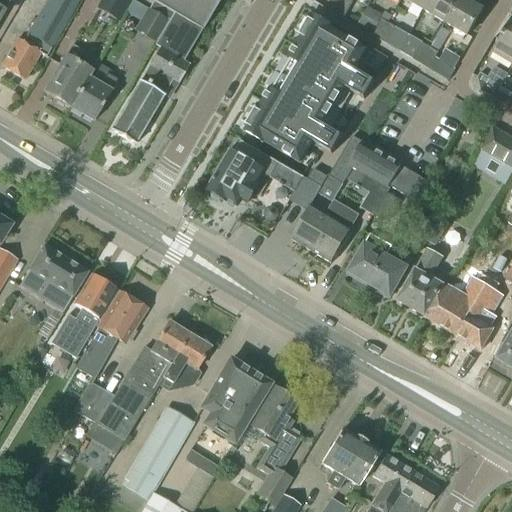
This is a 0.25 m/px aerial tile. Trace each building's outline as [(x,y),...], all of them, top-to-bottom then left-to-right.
[(16,42),(0,68),(23,82),(39,56),(45,59),(79,0),(47,0),(21,45),(16,42)] [(101,0),(96,10),(118,24),(131,0),(101,0)] [(155,0),(149,12),(168,23),(156,43),(154,47),(159,50),(148,69),(141,82),(140,81),(110,133),(134,148),(164,98),(163,97),(168,89),(174,92),(189,67),(183,64),(219,0),(155,0)] [(335,16),(344,0),(332,0),(326,11),(335,16)] [(345,0),(344,0),(335,16),(342,20),(352,3),(345,0)] [(403,0),(423,12),(429,0),(403,0)] [(429,0),(423,12),(444,24),(458,0),(429,0)] [(465,0),(458,0),(444,24),(466,37),(482,10),(465,0)] [(87,4),(67,34),(88,49),(108,19),(87,4)] [(377,41),(387,24),(379,20),(380,17),(367,9),(359,23),(372,30),(369,36),(377,41)] [(135,31),(156,43),(168,23),(149,12),(147,11),(135,31)] [(380,20),(387,24),(391,17),(384,13),(380,20)] [(247,129),(245,133),(262,143),(263,142),(300,164),(311,144),(331,155),(341,138),(322,127),(344,89),(364,101),(374,84),(354,72),(366,52),(329,30),(330,29),(313,19),(310,23),(308,22),(308,23),(310,24),(301,38),(299,37),(299,38),(301,39),(288,60),(291,61),(290,63),(281,76),(281,78),(272,92),(272,94),(269,92),(257,113),(255,112),(254,113),(257,114),(248,128),(246,127),(246,128),(247,129)] [(433,20),(422,40),(432,45),(443,24),(433,20)] [(511,21),(493,53),(511,64),(511,21)] [(387,24),(377,41),(385,46),(395,29),(387,24)] [(421,66),(430,49),(422,44),(412,61),(421,66)] [(43,94),(70,109),(78,96),(91,72),(97,62),(71,47),(43,94)] [(430,49),(421,66),(448,82),(455,71),(435,59),(438,53),(437,53),(430,49)] [(400,95),(421,105),(434,78),(413,68),(400,95)] [(105,76),(103,79),(91,72),(78,96),(70,109),(93,123),(110,94),(109,94),(115,82),(105,76)] [(478,92),(493,101),(498,92),(501,88),(479,75),(476,81),(478,92)] [(511,100),(498,92),(493,101),(507,109),(511,100)] [(511,140),(493,129),(480,152),(511,171),(511,140)] [(147,164),(165,173),(179,144),(161,135),(147,164)] [(351,139),(328,178),(342,186),(346,180),(352,170),(363,177),(375,184),(376,183),(387,190),(389,187),(399,168),(399,167),(388,160),(376,154),(360,145),(351,139)] [(230,153),(208,192),(210,193),(210,197),(219,202),(223,200),(226,202),(227,200),(238,207),(242,201),(247,204),(254,193),(258,196),(265,185),(258,182),(264,172),(265,171),(269,174),(296,189),(289,202),(308,212),(311,207),(311,206),(321,189),(307,181),(242,143),(235,156),(230,153)] [(399,168),(389,187),(415,202),(426,183),(400,168),(400,169),(399,168)] [(313,170),(307,181),(321,189),(323,186),(327,179),(313,170)] [(327,179),(323,186),(337,194),(342,186),(328,178),(327,178),(327,179)] [(372,217),(377,208),(365,201),(359,210),(372,217)] [(331,264),(349,233),(350,232),(349,229),(357,216),(334,203),(326,216),(316,233),(324,238),(314,255),(331,264)] [(308,212),(290,241),(314,255),(324,238),(316,233),(326,216),(311,207),(308,212)] [(420,250),(425,242),(426,240),(433,227),(422,221),(409,244),(420,250)] [(0,241),(9,227),(0,222),(0,241)] [(386,258),(391,248),(380,243),(370,237),(348,275),(369,287),(386,258)] [(42,248),(16,289),(61,316),(86,275),(42,248)] [(397,304),(425,320),(443,288),(431,281),(443,260),(427,251),(397,304)] [(0,288),(15,263),(0,253),(0,288)] [(401,267),(386,258),(369,287),(389,299),(411,261),(406,258),(401,267)] [(511,266),(503,281),(511,286),(511,266)] [(79,312),(73,322),(67,317),(49,346),(74,361),(89,336),(114,293),(89,278),(72,307),(79,312)] [(485,327),(497,307),(502,298),(471,280),(462,296),(445,286),(443,288),(425,320),(480,352),(492,332),(485,327)] [(72,374),(73,375),(75,372),(90,380),(88,383),(90,384),(116,341),(123,345),(144,311),(117,294),(104,315),(96,329),(97,329),(72,374)] [(99,415),(93,426),(122,444),(158,389),(188,338),(167,325),(149,354),(143,350),(113,399),(110,397),(104,394),(94,410),(99,415)] [(511,334),(496,361),(511,370),(511,334)] [(188,338),(158,389),(167,394),(174,384),(172,383),(183,365),(195,372),(208,350),(188,338)] [(267,387),(239,369),(227,362),(198,410),(207,416),(201,427),(231,446),(239,433),(243,426),(267,387)] [(88,383),(72,413),(93,426),(99,415),(94,410),(104,394),(90,386),(91,385),(90,384),(88,383)] [(297,405),(267,387),(243,426),(239,433),(268,449),(255,470),(266,477),(254,496),(274,508),(281,497),(290,481),(280,475),(300,440),(282,429),(297,405)] [(146,504),(150,496),(151,497),(192,428),(165,412),(125,481),(128,483),(123,491),(146,504)] [(344,481),(356,488),(377,454),(341,432),(320,466),(334,474),(328,484),(338,490),(344,481)] [(211,480),(217,469),(189,453),(184,460),(185,464),(211,480)] [(366,511),(386,511),(410,474),(384,458),(371,479),(383,486),(366,511)] [(422,511),(436,490),(410,474),(386,511),(422,511)] [(176,511),(151,497),(142,511),(176,511)] [(274,508),(271,511),(295,511),(298,508),(281,497),(274,508)]
